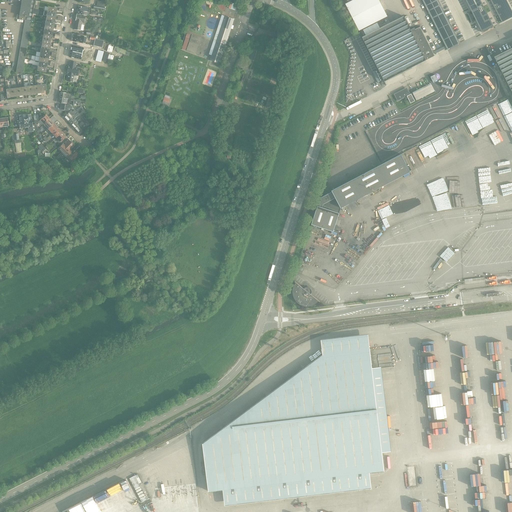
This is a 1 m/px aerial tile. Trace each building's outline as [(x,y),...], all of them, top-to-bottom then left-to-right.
[(31,21),(34,0),(21,0),(21,3),(22,3),(20,15),(19,15),(18,19),(25,20),(31,21)] [(104,11),(106,0),(101,0),(101,2),(97,1),(95,6),(92,6),(91,9),(104,11)] [(353,0),(346,4),(345,4),(359,30),(359,31),(387,17),(378,0),(353,0)] [(422,0),(447,50),(460,43),(437,0),(422,0)] [(465,0),(472,14),(470,15),(472,18),(474,18),(482,32),(493,26),(479,0),(465,0)] [(491,0),(499,16),(502,22),(511,17),(511,11),(506,0),(491,0)] [(239,6),(231,3),(230,4),(229,8),(237,11),(239,6)] [(96,15),(96,12),(91,11),(91,10),(89,10),(89,8),(78,7),(77,14),(89,16),(89,14),(91,15),(91,14),(96,15)] [(219,64),(234,19),(225,16),(210,61),(219,64)] [(434,56),(420,27),(415,30),(414,28),(410,30),(404,17),(363,38),(384,81),(434,56)] [(80,31),(81,25),(83,25),(84,22),(76,21),(74,30),(80,31)] [(276,30),(260,25),(258,32),(273,37),(274,36),(275,36),(277,32),(275,31),(276,30)] [(95,39),(93,46),(102,48),(103,41),(98,39),(95,39)] [(70,49),(70,51),(71,52),(82,54),(83,48),(71,45),(70,49)] [(511,48),(494,57),(511,92),(511,48)] [(101,63),(104,52),(98,50),(95,61),(101,63)] [(70,53),(69,57),(81,60),(82,54),(71,52),(70,51),(70,53)] [(77,76),(79,68),(75,67),(76,63),(70,61),(69,66),(68,66),(67,71),(68,72),(67,74),(68,74),(66,81),(70,82),(71,82),(72,82),(74,75),(77,76)] [(431,83),(412,93),(416,101),(435,91),(431,83)] [(399,92),(394,94),(397,101),(405,97),(405,96),(410,94),(408,90),(400,94),(399,92)] [(415,101),(411,94),(407,96),(410,103),(415,101)] [(68,121),(75,115),(74,114),(77,112),(74,110),(72,112),(71,110),(64,117),(68,121)] [(74,119),(79,115),(77,113),(75,115),(68,121),(71,125),(76,121),(74,119)] [(32,125),(32,119),(31,119),(30,114),(25,115),(19,116),(20,122),(19,122),(20,129),(25,128),(25,127),(28,127),(28,132),(35,131),(35,125),(32,125)] [(44,125),(50,119),(46,115),(43,117),(41,116),(39,118),(40,120),(44,125)] [(48,129),(54,124),(50,119),(44,125),(48,129)] [(75,129),(82,122),(80,120),(77,122),(76,121),(71,125),(75,129)] [(83,128),(82,127),(84,125),(82,122),(75,129),(78,132),(83,128)] [(52,133),(58,128),(54,124),(48,129),(52,133)] [(56,138),(62,132),(58,128),(52,133),(56,138)] [(60,142),(66,137),(62,132),(56,138),(60,142)] [(19,139),(18,134),(12,135),(12,140),(14,140),(14,143),(21,143),(21,139),(19,139)] [(71,152),(69,150),(74,145),(68,139),(64,143),(65,144),(64,145),(63,144),(58,149),(67,157),(67,156),(71,153),(71,152)] [(79,155),(76,152),(73,155),(71,153),(67,156),(73,162),(79,155)] [(332,191),(332,192),(322,197),(319,206),(317,206),(311,224),(333,232),(334,230),(333,229),(338,215),(339,215),(339,213),(336,212),(339,204),(341,208),(410,172),(401,154),(365,173),(364,174),(363,174),(332,191)] [(470,158),(445,170),(459,200),(464,201),(465,200),(463,198),(464,197),(462,193),(463,190),(461,186),(459,186),(459,185),(457,182),(458,177),(463,175),(463,177),(467,177),(466,185),(469,185),(471,184),(472,177),(471,174),(468,174),(473,172),(474,167),(470,158)] [(436,182),(408,192),(413,204),(419,204),(423,214),(426,214),(426,213),(424,209),(424,208),(426,208),(425,205),(426,205),(426,200),(429,199),(432,199),(435,197),(435,202),(432,202),(428,204),(436,203),(434,204),(434,208),(439,207),(440,207),(445,205),(445,204),(436,182)] [(318,243),(306,280),(326,286),(338,249),(340,250),(342,242),(319,234),(317,240),(330,244),(329,247),(318,243)] [(296,283),(297,284),(296,285),(295,286),(295,287),(294,288),(294,290),(294,291),(294,293),(294,294),(294,295),(295,296),(295,297),(295,298),(296,299),(297,300),(298,301),(299,302),(300,303),(301,304),(302,304),(304,305),(305,305),(307,305),(308,305),(309,305),(311,305),(312,304),(313,304),(315,303),(316,302),(317,301),(317,300),(318,300),(311,294),(312,293),(312,292),(312,291),(311,290),(311,289),(310,288),(309,288),(308,287),(307,287),(306,287),(306,288),(305,288),(304,288),(304,289),(297,283),(296,283)] [(323,358),(203,438),(208,491),(223,490),(225,504),(316,495),(321,492),(334,491),(333,492),(371,488),(370,472),(384,471),(382,452),(390,451),(383,366),(372,367),(369,334),(321,339),(323,358)] [(135,476),(129,479),(142,503),(147,500),(135,476)]
